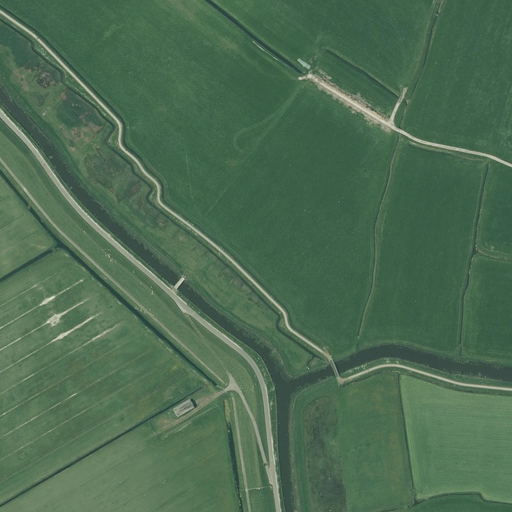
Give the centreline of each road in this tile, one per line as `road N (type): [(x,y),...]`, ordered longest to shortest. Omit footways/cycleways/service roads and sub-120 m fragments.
road 1 (tertiary): [(278,511),(254,365),(103,234),(0,112)]
road 2 (track): [(511,165),(412,138),(310,77),(298,78)]
